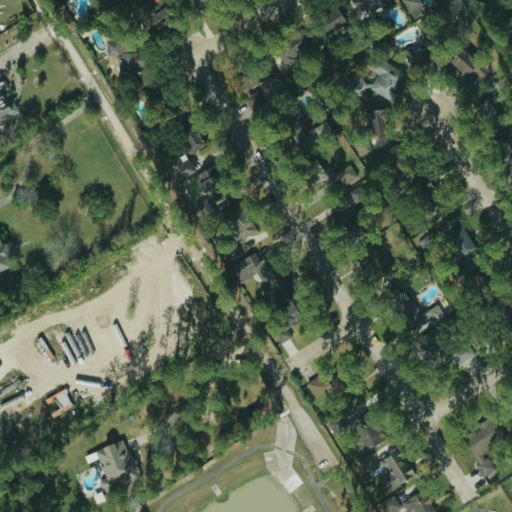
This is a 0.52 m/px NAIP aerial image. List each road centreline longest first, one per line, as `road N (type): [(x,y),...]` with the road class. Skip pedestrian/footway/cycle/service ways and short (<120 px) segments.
road 1 (residential): [(192,58),(475,507)]
road 2 (residential): [(301,411),(132,152)]
road 3 (residential): [(132,152),(39,0)]
road 4 (residential): [(511,239),(431,112)]
